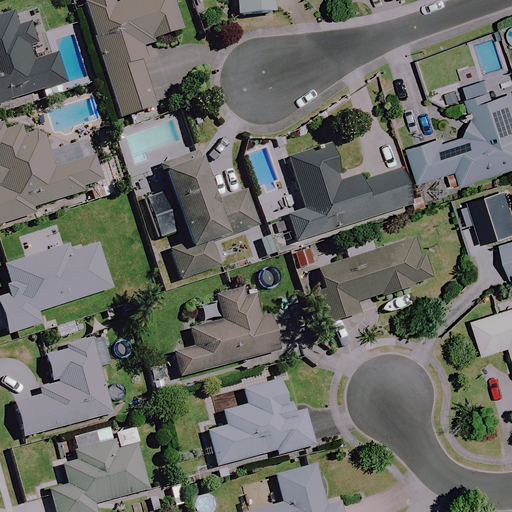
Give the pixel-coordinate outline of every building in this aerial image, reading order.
[(140,0),(118,7),(116,0),(82,0),(119,120),(156,109),(137,45),(184,31),(174,0),(140,0)] [(236,0),(237,16),(269,15),(268,0),(236,0)] [(17,30),(13,15),(0,18),(0,106),(66,86),(56,56),(31,64),(27,50),(37,47),(30,26),(17,30)] [(511,170),(511,95),(471,107),(475,121),(468,138),(445,144),(444,140),(412,150),(422,183),(459,172),(463,185),(511,170)] [(82,189),(100,183),(87,144),(51,157),(43,135),(24,142),(13,120),(0,124),(0,225),(32,215),(31,210),(83,192),(82,189)] [(344,184),(333,148),(287,162),(302,213),(288,218),(296,245),(413,210),(402,172),(365,183),(363,178),(344,184)] [(208,246),(257,228),(244,192),(215,203),(199,157),(161,170),(188,248),(185,249),(170,253),(179,281),(215,269),(208,246)] [(419,259),(413,240),(345,260),(345,263),(318,271),(325,293),(312,297),(321,327),(360,316),(357,305),(431,283),(423,257),(419,259)] [(511,243),(503,246),(511,273),(511,243)] [(112,290),(98,245),(65,255),(63,249),(3,268),(12,295),(0,298),(0,309),(8,336),(40,326),(37,314),(112,290)] [(261,318),(253,289),(233,295),(215,300),(221,321),(189,330),(194,349),(173,355),(179,379),(279,352),(269,316),(261,318)] [(511,309),(474,322),(485,356),(511,348),(511,350),(511,309)] [(112,415),(92,340),(44,353),(53,387),(40,391),(42,397),(14,404),(23,438),(112,415)] [(291,416),(283,383),(243,393),(247,408),(223,413),(226,427),(207,431),(216,468),(274,453),(275,456),(312,447),(304,413),(291,416)] [(116,454),(113,443),(75,455),(78,463),(62,468),(67,486),(49,491),(55,511),(94,511),(93,507),(149,490),(137,448),(116,454)] [(262,497),(265,510),(256,511),(341,511),(339,502),(324,505),(315,468),(275,477),(278,493),(262,497)]
